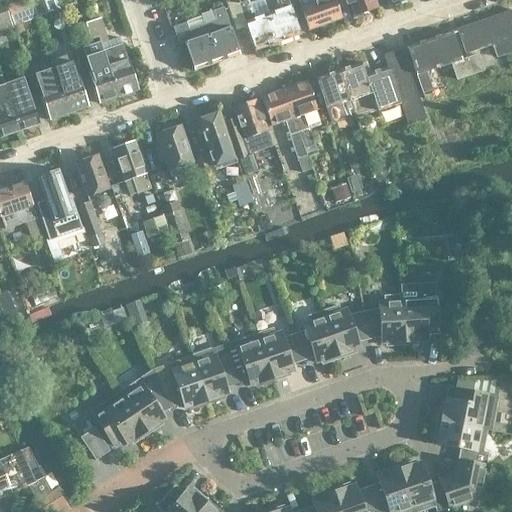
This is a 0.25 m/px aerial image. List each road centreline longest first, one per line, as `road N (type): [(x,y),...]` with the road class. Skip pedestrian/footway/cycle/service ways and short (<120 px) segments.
road 1 (residential): [(175,100),(474,0)]
road 2 (residential): [(199,441),(235,490),(389,448),(414,412),(407,379)]
road 3 (residential): [(199,441),(286,408),(407,379)]
road 4 (residential): [(0,166),(175,100)]
road 5 (residential): [(89,511),(199,441)]
road 6 (residential): [(407,379),(480,364),(486,316)]
